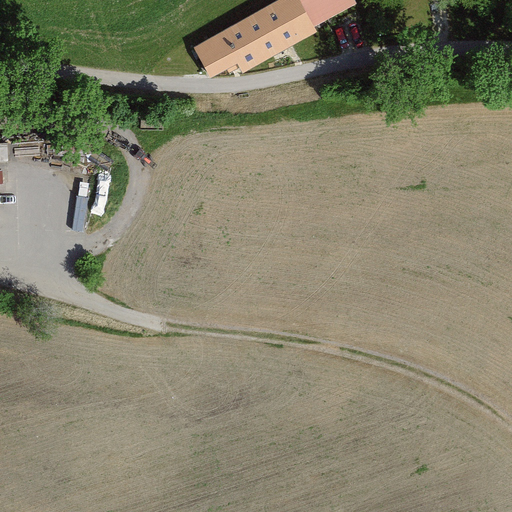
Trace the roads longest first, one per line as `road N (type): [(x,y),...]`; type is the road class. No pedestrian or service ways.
road 1 (residential): [(0,67),(226,86),(451,46),(511,48)]
road 2 (track): [(31,258),(101,300),(155,320),(350,352),(441,378),(511,423)]
